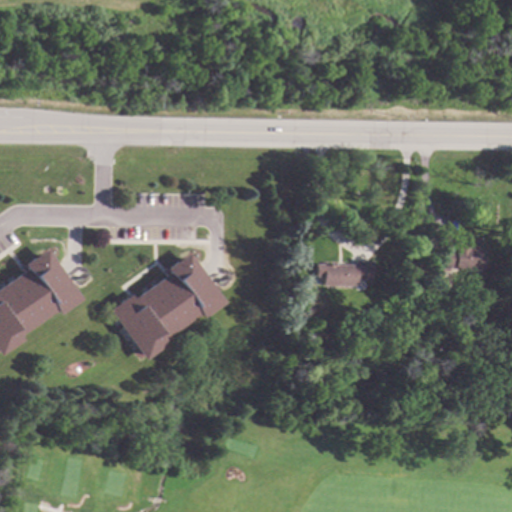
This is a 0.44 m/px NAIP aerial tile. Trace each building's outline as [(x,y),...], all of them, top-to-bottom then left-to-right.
[(467,244),(467,248),(481,248),(480,270),(452,270),(452,268),(447,268),(447,271),(430,270),(430,252),(433,252),(446,252),(451,253),(451,244),(467,244)] [(52,265),(54,268),(63,281),(65,284),(76,299),(54,315),(51,311),(16,336),(19,340),(0,353),(0,285),(20,271),(17,267),(29,258),(41,249),(52,265)] [(196,269),(198,272),(206,283),(208,286),(220,302),(199,318),(196,314),(160,340),(163,344),(141,360),(105,310),(129,293),(133,298),(163,276),(159,271),(184,253),(196,269)] [(369,261),(371,261),(371,280),(355,280),(354,286),(321,285),(321,276),(314,276),(315,264),(354,265),(354,262),(354,261),(369,261)] [(315,328),(314,337),(306,337),(307,328),(315,328)]
